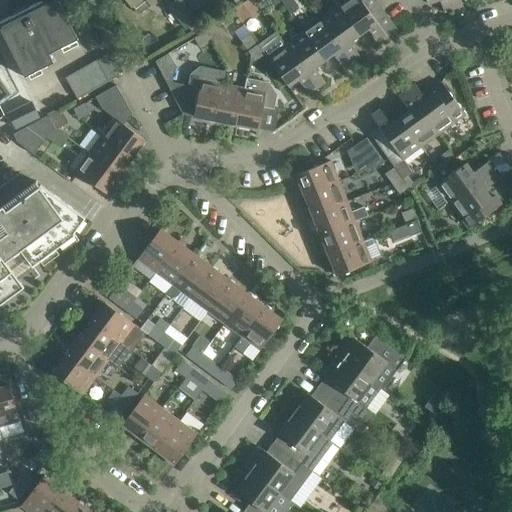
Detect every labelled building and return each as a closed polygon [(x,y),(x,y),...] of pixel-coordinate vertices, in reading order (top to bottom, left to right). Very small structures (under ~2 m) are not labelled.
[(49,53),(77,39),(58,0),(56,0),(44,6),(41,0),(0,21),(0,28),(24,77),(53,62),(49,53)] [(127,0),(131,5),(139,15),(151,5),(157,0),(127,0)] [(176,0),(169,6),(186,28),(197,20),(181,0),(176,0)] [(204,3),(201,0),(184,0),(193,12),(204,3)] [(280,0),(290,14),(299,8),(293,0),(280,0)] [(386,17),(387,16),(377,1),(367,9),(360,0),(346,0),(338,6),(359,35),(368,29),(378,43),(387,37),(375,21),(384,14),(386,17)] [(425,0),(427,3),(435,0),(440,0),(445,11),(452,8),(449,0),(425,0)] [(449,0),(452,8),(460,6),(457,0),(449,0)] [(233,10),(241,22),(251,15),(243,4),(233,10)] [(338,6),(319,19),(350,63),(360,57),(349,42),(359,35),(338,6)] [(350,63),(319,19),(302,32),(323,61),(332,54),(343,69),(350,63)] [(258,44),(288,86),(298,79),(308,94),(317,88),(286,44),(276,31),(258,44)] [(204,32),(194,37),(200,47),(210,42),(204,32)] [(314,67),(323,61),(302,32),(286,44),(317,88),(325,82),(314,67)] [(241,42),(248,52),(257,45),(251,35),(241,42)] [(264,54),(257,45),(248,52),(251,56),(255,61),(264,54)] [(119,74),(107,54),(86,65),(65,77),(77,98),(119,74)] [(169,54),(156,61),(167,81),(172,82),(176,66),(169,54)] [(182,114),(216,120),(224,84),(227,71),(202,66),(192,73),(188,92),(171,88),(182,114)] [(247,78),(245,88),(237,125),(258,129),(263,107),(273,109),(276,94),(273,90),(266,89),(268,82),(247,78)] [(0,99),(9,93),(0,80),(0,99)] [(406,90),(438,134),(465,114),(441,82),(432,89),(434,92),(425,98),(414,84),(406,90)] [(224,84),(216,120),(237,125),(245,88),(224,84)] [(102,135),(131,157),(144,139),(124,124),(132,113),(116,85),(96,96),(104,110),(115,118),(102,135)] [(408,110),(399,117),(420,146),(438,134),(406,90),(398,96),(408,110)] [(39,116),(32,102),(8,114),(15,128),(39,116)] [(80,119),(81,118),(91,113),(85,103),(74,109),(80,119)] [(393,166),(420,146),(399,117),(390,124),(379,109),(371,115),(379,127),(370,133),(393,166)] [(50,118),(55,128),(67,122),(61,112),(50,118)] [(26,127),(13,134),(17,142),(34,154),(44,141),(26,127)] [(89,153),(118,174),(131,157),(102,135),(89,153)] [(366,137),(355,145),(369,168),(384,162),(366,137)] [(446,164),(455,158),(449,150),(440,156),(446,164)] [(118,174),(89,153),(76,171),(105,193),(118,174)] [(338,182),(337,179),(330,160),(295,174),(304,196),(338,182)] [(431,176),(449,202),(493,170),(487,162),(472,173),(465,163),(456,170),(450,162),(431,176)] [(386,175),(392,183),(402,176),(395,168),(386,175)] [(493,170),(449,202),(462,220),(491,199),(484,189),(499,178),(493,170)] [(409,186),(402,176),(392,183),(400,193),(409,186)] [(0,302),(23,286),(20,281),(35,270),(31,265),(73,235),(86,218),(40,184),(39,186),(36,181),(3,205),(0,201),(0,302)] [(312,216),(347,202),(338,182),(304,196),(312,216)] [(354,221),(368,215),(364,206),(350,211),(347,202),(312,216),(320,235),(355,222),(354,221)] [(416,220),(412,209),(402,213),(406,224),(416,220)] [(406,224),(390,231),(394,241),(410,234),(411,236),(421,231),(416,220),(406,224)] [(355,222),(320,235),(328,255),(363,241),(355,222)] [(178,242),(159,228),(137,258),(156,272),(178,242)] [(328,255),(336,275),(381,258),(372,237),(363,241),(328,255)] [(194,254),(178,242),(156,272),(149,280),(166,293),(194,254)] [(194,254),(166,293),(165,294),(183,307),(190,297),(212,268),(194,254)] [(230,281),(212,268),(190,297),(208,311),(230,281)] [(248,294),(230,281),(208,311),(226,324),(248,294)] [(127,310),(133,302),(137,297),(118,284),(109,296),(127,310)] [(264,306),(248,294),(226,324),(242,336),(264,306)] [(91,320),(121,342),(134,324),(105,302),(91,320)] [(143,308),(133,302),(127,310),(136,317),(143,308)] [(282,319),(264,306),(242,336),(234,346),(243,353),(251,342),(260,349),(282,319)] [(79,337),(108,359),(118,367),(131,349),(121,342),(91,320),(79,337)] [(157,341),(164,333),(155,326),(148,335),(157,341)] [(174,340),(164,333),(157,341),(167,349),(174,340)] [(66,355),(95,377),(108,359),(79,337),(66,355)] [(374,353),(353,337),(349,338),(336,355),(380,388),(381,387),(372,381),(379,373),(387,379),(394,369),(396,370),(405,359),(382,342),(374,353)] [(197,363),(204,353),(194,346),(187,355),(197,363)] [(213,360),(204,353),(197,363),(206,370),(213,360)] [(52,373),(82,395),(95,377),(66,355),(52,373)] [(159,355),(152,365),(161,372),(168,362),(159,355)] [(357,416),(367,423),(374,414),(366,407),(380,388),(336,355),(323,372),(324,376),(330,381),(323,390),(357,416)] [(175,369),(185,377),(192,368),(182,360),(175,369)] [(144,375),(154,382),(161,372),(152,365),(144,375)] [(192,368),(185,377),(195,384),(201,374),(192,368)] [(231,388),(238,379),(229,372),(222,381),(231,388)] [(0,387),(0,425),(20,420),(9,384),(0,387)] [(440,385),(434,393),(445,402),(451,394),(440,385)] [(128,387),(121,396),(130,403),(137,393),(128,387)] [(219,387),(218,387),(212,396),(221,402),(227,393),(219,387)] [(323,390),(316,399),(307,393),(293,412),(323,435),(330,440),(344,421),(350,426),(357,416),(323,390)] [(139,438),(162,408),(144,395),(121,424),(139,438)] [(114,406),(123,412),(130,403),(121,396),(114,406)] [(162,408),(139,438),(156,451),(179,421),(162,408)] [(323,435),(293,412),(278,432),(296,445),(289,454),(308,469),(316,459),(309,453),(323,435)] [(156,451),(174,464),(197,434),(179,421),(156,451)] [(392,443),(382,456),(397,467),(407,454),(392,443)] [(264,450),(261,448),(257,449),(244,467),(249,470),(279,492),(293,474),(300,479),(308,469),(289,454),(282,463),(264,450)] [(255,511),(266,511),(265,511),(279,492),(249,470),(235,490),(259,507),(255,511)] [(13,485),(8,471),(0,473),(0,474),(4,488),(13,485)] [(23,473),(16,483),(25,489),(32,480),(23,473)] [(43,476),(21,505),(29,511),(43,511),(60,489),(43,476)] [(25,489),(16,483),(8,492),(18,499),(25,489)] [(60,489),(43,511),(70,511),(78,502),(60,489)] [(91,511),(78,502),(70,511),(91,511)]
